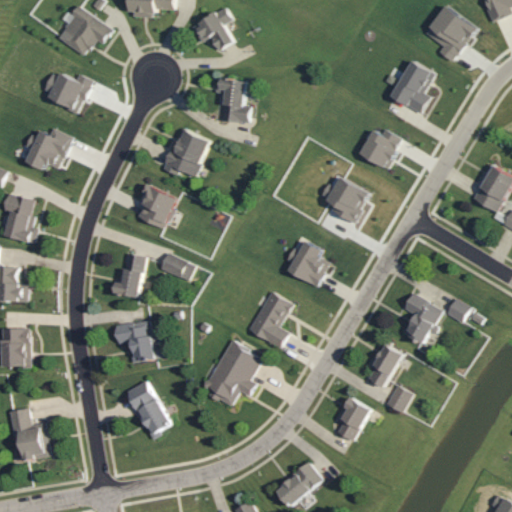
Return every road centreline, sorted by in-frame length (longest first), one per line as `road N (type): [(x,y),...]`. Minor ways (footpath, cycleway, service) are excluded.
road 1 (residential): [(0,510),(212,473),(269,441),(484,96),(511,66)]
road 2 (residential): [(155,79),(97,199),(76,277),(75,316),(107,511)]
road 3 (residential): [(408,217),(511,280)]
